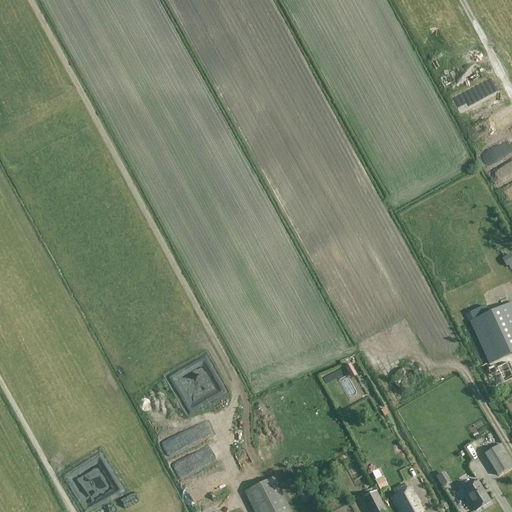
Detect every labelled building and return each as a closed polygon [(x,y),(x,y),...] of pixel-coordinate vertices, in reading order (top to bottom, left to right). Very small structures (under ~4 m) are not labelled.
[(511,194),(511,183),(499,193),(505,200),(511,194)] [(496,387),(511,379),(511,303),(469,323),(490,368),(488,369),(496,387)] [(357,376),(350,364),(344,368),(351,380),(357,376)] [(414,379),(408,375),(410,372),(400,366),(393,377),(400,381),(397,386),(406,392),(414,379)] [(393,424),(385,409),(380,411),(389,426),(393,424)] [(435,466),(450,459),(439,436),(425,443),(435,466)] [(485,454),(498,476),(511,468),(511,463),(501,445),(485,454)] [(368,472),(376,490),(385,486),(379,475),(376,477),(372,470),(368,472)] [(290,511),(286,504),(273,478),(244,493),(253,511),(290,511)] [(490,503),(477,482),(463,491),(475,511),(490,503)] [(422,511),(418,504),(419,504),(414,494),(411,495),(408,490),(406,490),(403,485),(393,491),(396,496),(391,499),(398,511),(422,511)] [(386,511),(376,492),(363,499),(370,511),(386,511)]
